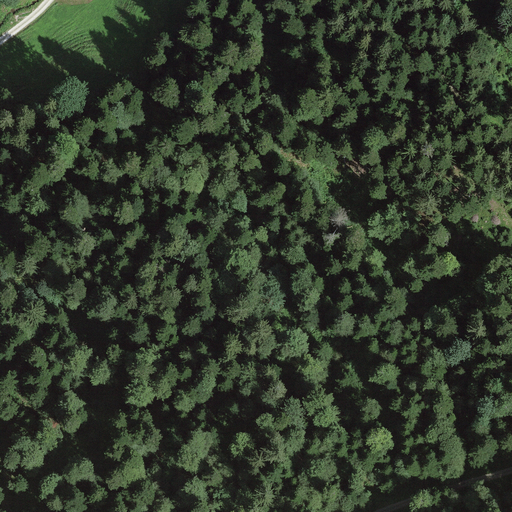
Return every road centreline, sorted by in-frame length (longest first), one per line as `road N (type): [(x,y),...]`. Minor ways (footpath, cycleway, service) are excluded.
road 1 (track): [(511,132),(418,60),(377,0)]
road 2 (track): [(382,511),(511,468)]
